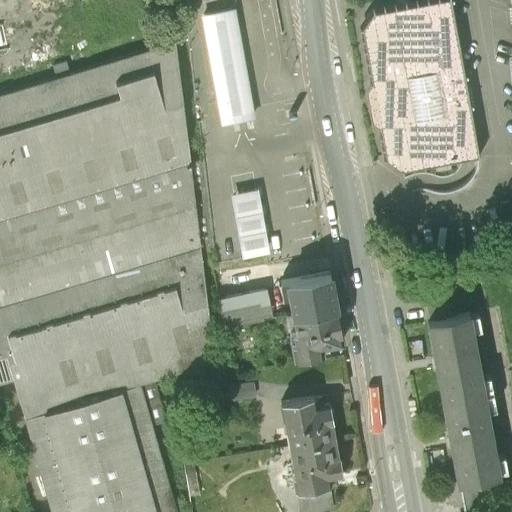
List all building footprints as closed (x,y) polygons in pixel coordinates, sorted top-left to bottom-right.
[(438,0),(374,12),(363,28),(373,79),(367,90),(372,117),(384,123),(390,156),(407,165),(475,153),(445,0),(438,0)] [(241,52),(233,8),(217,11),(202,14),(223,122),(238,119),(253,116),(241,52)] [(0,382),(9,380),(14,379),(52,511),(164,511),(130,389),(216,364),(175,44),(0,91),(0,382)] [(255,190),(226,195),(237,252),(266,247),(255,190)] [(336,272),(282,281),(285,299),(298,297),(301,318),(343,311),(336,272)] [(443,278),(418,283),(425,321),(450,317),(443,278)] [(347,340),(343,311),(301,318),(303,330),(291,332),(296,358),(342,350),(340,341),(347,340)] [(486,391),(472,313),(450,317),(425,321),(440,400),(486,391)] [(501,470),(486,391),(440,400),(455,479),(501,470)] [(327,400),(285,406),(293,455),(345,446),(342,429),(346,425),(344,415),(339,412),(329,413),(327,400)] [(348,465),(345,446),(293,455),(300,505),(346,498),(344,486),(354,484),(358,477),(357,468),(348,465)] [(486,511),(480,474),(455,479),(461,511),(486,511)]
